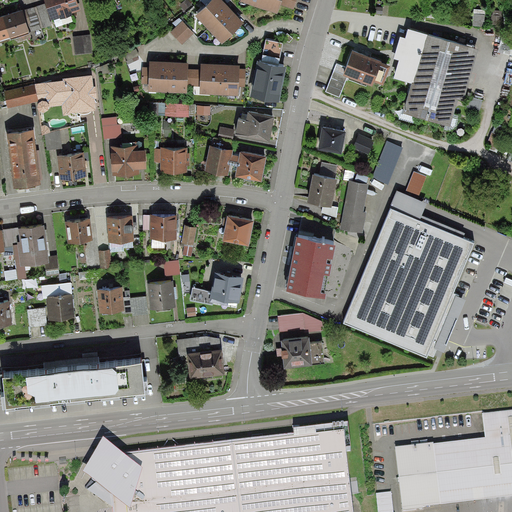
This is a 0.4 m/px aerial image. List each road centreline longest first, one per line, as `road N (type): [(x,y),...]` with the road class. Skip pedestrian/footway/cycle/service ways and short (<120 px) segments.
road 1 (residential): [(280,205),(155,191),(0,208)]
road 2 (secondary): [(511,375),(249,408)]
road 3 (residential): [(0,349),(258,320)]
road 4 (secondary): [(249,408),(0,436)]
road 5 (residential): [(280,205),(318,29)]
road 6 (residential): [(153,45),(219,50),(267,25),(318,29)]
